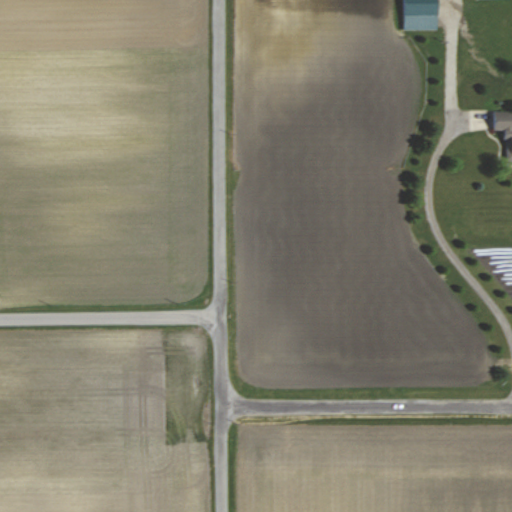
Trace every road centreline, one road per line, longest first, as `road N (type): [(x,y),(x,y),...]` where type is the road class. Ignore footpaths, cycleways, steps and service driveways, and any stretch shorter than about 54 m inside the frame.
road 1 (residential): [(222,511),(220,0)]
road 2 (residential): [(221,410),(511,409)]
road 3 (residential): [(0,319),(220,318)]
